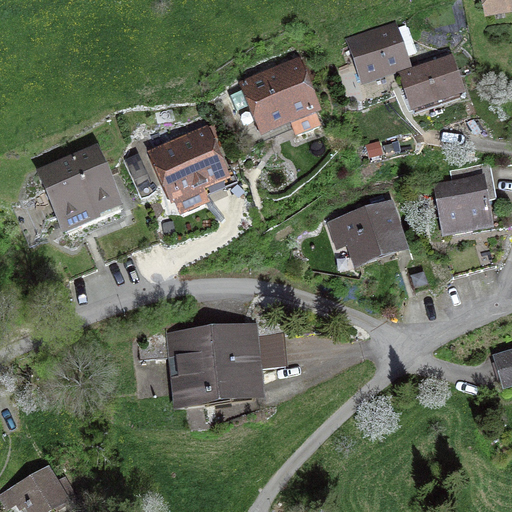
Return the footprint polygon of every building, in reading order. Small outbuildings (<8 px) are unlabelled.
[(363,80),(396,68),(412,111),(462,93),(451,60),(409,74),(393,30),(351,44),(363,80)] [(288,119),(296,137),(318,127),(295,70),(243,91),(260,131),(288,119)] [(169,199),(175,197),(182,215),(205,205),(197,187),(220,177),(203,138),(181,148),(179,142),(155,153),(157,158),(152,161),(169,199)] [(97,153),(41,175),(65,235),(120,211),(97,153)] [(451,172),(454,185),(454,189),(490,182),(487,165),(451,172)] [(490,182),(454,189),(454,185),(438,188),(447,235),(502,225),(497,198),(493,199),(490,182)] [(387,209),(345,224),(357,262),(400,248),(387,209)] [(97,240),(107,266),(160,245),(149,219),(97,240)] [(62,255),(71,279),(94,271),(86,247),(62,255)] [(420,272),(407,277),(414,292),(426,286),(420,272)] [(199,335),(177,337),(183,401),(253,395),(251,371),(285,367),(282,334),(247,338),(247,335),(199,340),(199,335)] [(511,353),(495,359),(504,388),(511,385),(511,353)] [(9,508),(17,503),(22,511),(55,511),(52,505),(58,501),(62,507),(75,499),(64,481),(54,486),(47,474),(19,489),(18,486),(2,496),(9,508)]
